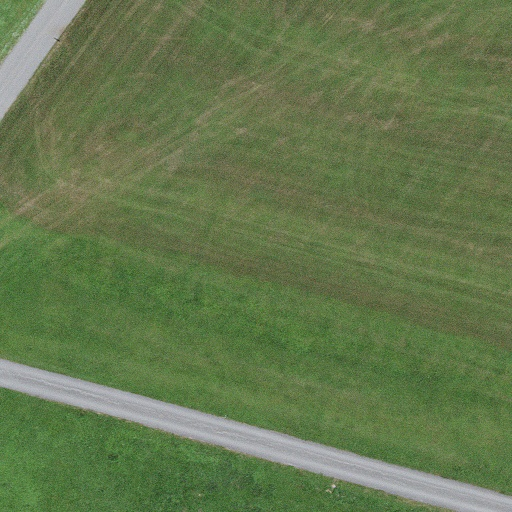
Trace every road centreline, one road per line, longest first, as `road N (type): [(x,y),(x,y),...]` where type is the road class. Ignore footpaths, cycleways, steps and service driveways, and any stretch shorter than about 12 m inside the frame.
road 1 (track): [(0,368),(511,507)]
road 2 (unclassified): [(0,100),(68,0)]
